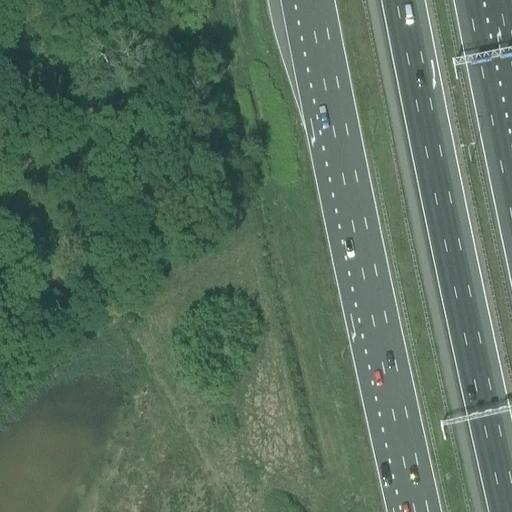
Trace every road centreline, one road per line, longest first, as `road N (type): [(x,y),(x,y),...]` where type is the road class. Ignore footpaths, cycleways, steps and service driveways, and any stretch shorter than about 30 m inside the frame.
road 1 (motorway): [(401,0),(506,511)]
road 2 (trunk): [(312,0),(416,511)]
road 3 (motorway): [(511,138),(484,0)]
